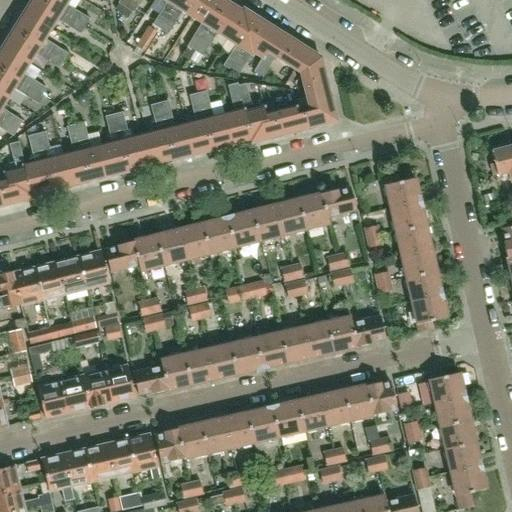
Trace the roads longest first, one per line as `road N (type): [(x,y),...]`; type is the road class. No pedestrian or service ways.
road 1 (residential): [(0,450),(488,337)]
road 2 (residential): [(0,233),(438,123)]
road 3 (residential): [(488,337),(438,123)]
road 4 (residential): [(446,95),(366,59),(271,0)]
